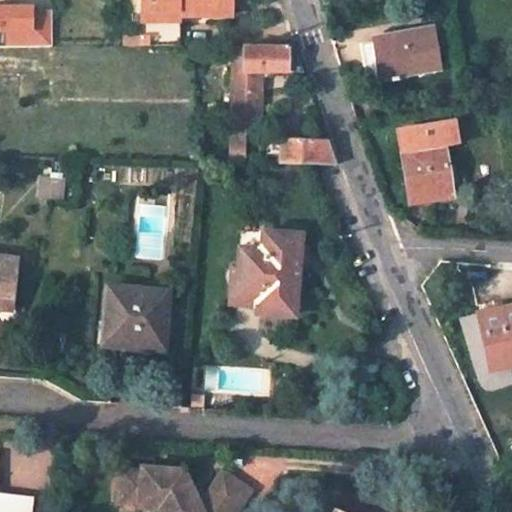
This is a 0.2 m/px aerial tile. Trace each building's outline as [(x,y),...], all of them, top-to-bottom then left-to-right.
[(133,0),(134,5),(178,6),(177,17),(232,17),(232,0),(133,0)] [(51,45),(51,9),(32,10),(32,5),(0,4),(0,28),(6,28),(6,45),(51,45)] [(178,6),(134,5),(133,45),(177,46),(177,17),(178,6)] [(436,74),(431,36),(359,45),(364,84),(436,74)] [(243,46),(236,46),(236,70),(231,95),(259,95),(259,71),(243,71),(243,46)] [(293,46),(243,46),(243,71),(259,71),(302,72),(293,46)] [(259,118),(259,95),(231,95),(230,118),(232,137),(245,136),(255,137),(255,118),(259,118)] [(400,132),(412,205),(453,198),(445,148),(458,146),(454,123),(400,132)] [(231,162),(245,162),(245,136),(232,137),(231,162)] [(262,163),(333,165),(325,142),(263,141),(262,163)] [(45,195),(46,175),(36,174),(34,194),(45,195)] [(46,175),(45,195),(55,196),(56,176),(46,175)] [(256,302),(256,310),(256,313),(293,316),(299,234),(262,232),(261,251),(239,250),(235,289),(236,291),(240,298),(244,301),(256,302)] [(0,304),(9,305),(13,256),(0,255),(0,304)] [(154,344),(155,333),(156,311),(165,311),(166,289),(102,284),(98,340),(154,344)] [(511,306),(477,314),(490,372),(511,366),(511,306)] [(473,314),(459,318),(471,353),(484,349),(473,314)] [(180,470),(138,466),(138,470),(124,468),(120,500),(138,502),(138,506),(154,509),(155,511),(232,511),(248,489),(218,467),(192,502),(180,470)] [(0,511),(29,511),(31,495),(0,491),(0,511)] [(31,495),(29,511),(51,511),(53,499),(31,495)]
